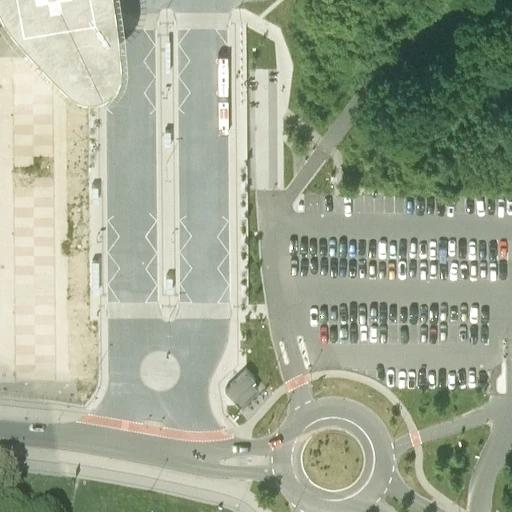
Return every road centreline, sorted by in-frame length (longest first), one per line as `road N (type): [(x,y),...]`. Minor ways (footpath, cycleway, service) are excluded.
road 1 (unknown): [(0,185),(8,409)]
road 2 (unclassified): [(0,425),(203,463)]
road 3 (unclassified): [(381,473),(381,440),(344,408),(310,412),(286,441)]
